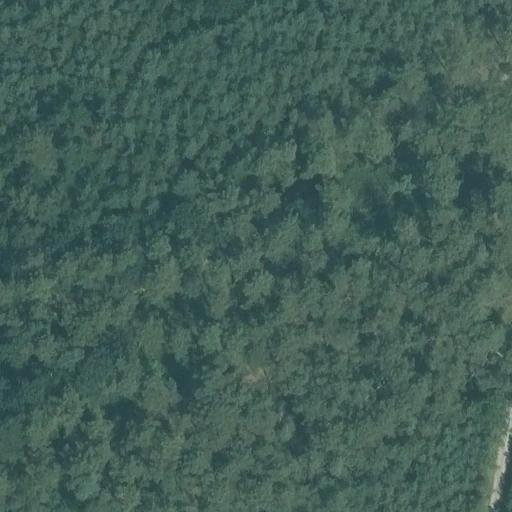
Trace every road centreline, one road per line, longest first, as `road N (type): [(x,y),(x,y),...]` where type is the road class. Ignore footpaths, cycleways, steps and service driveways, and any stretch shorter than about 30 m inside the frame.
road 1 (track): [(0,280),(25,266),(87,184),(171,0)]
road 2 (track): [(482,511),(511,382)]
